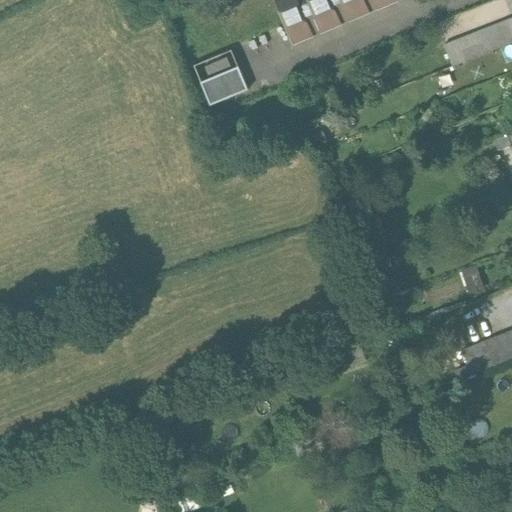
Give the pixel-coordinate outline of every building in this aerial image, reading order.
[(397,0),(273,0),(292,44),(313,36),(313,35),(320,32),(321,33),(341,24),(341,23),(348,20),(349,21),(369,12),(369,11),(376,8),(377,9),(398,1),(397,0)] [(511,21),(511,20),(443,48),(451,68),(510,44),(511,43),(511,33),(511,34),(509,30),(511,29),(511,21)] [(238,67),(200,83),(209,106),(247,90),(238,67)] [(498,152),(509,148),(511,146),(511,134),(494,141),(498,152)] [(482,263),(466,268),(472,292),(488,287),(482,263)] [(511,331),(474,347),(483,371),(511,360),(511,331)]
